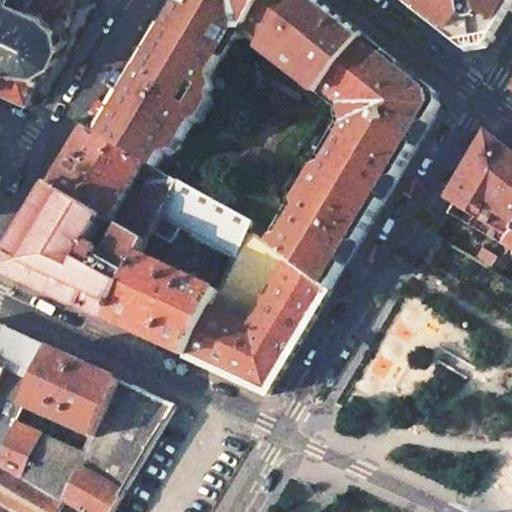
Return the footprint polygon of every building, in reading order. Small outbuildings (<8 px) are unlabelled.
[(0,0),(0,87),(33,103),(44,79),(48,77),(49,75),(50,74),(49,72),(47,65),(58,59),(59,61),(62,58),(60,56),(67,42),(69,42),(70,38),(67,37),(65,25),(71,24),(73,23),(74,21),(73,14),(79,0),(0,0)] [(272,45),(309,0),(182,0),(166,28),(212,56),(223,62),(242,31),(253,29),(272,45)] [(321,96),(369,38),(340,15),(320,0),(309,0),(272,45),(266,53),(321,96)] [(511,0),(401,0),(468,53),(489,49),(511,10),(511,0)] [(197,122),(217,90),(214,78),(223,62),(212,56),(166,28),(123,98),(100,136),(156,168),(159,169),(172,148),(184,143),(189,136),(197,122)] [(369,38),(321,96),(328,101),(330,103),(335,101),(344,108),(352,131),(366,114),(374,104),(405,67),(390,55),(369,38)] [(405,67),(374,104),(366,114),(374,120),(415,153),(436,118),(444,106),(442,96),(421,79),(417,85),(406,76),(410,71),(405,67)] [(366,114),(352,131),(344,145),(395,187),(415,153),(374,120),(366,114)] [(100,136),(89,130),(69,163),(54,188),(106,219),(113,223),(128,198),(140,178),(151,184),(138,207),(125,230),(149,244),(163,214),(179,181),(159,169),(156,168),(100,136)] [(511,151),(494,137),(475,170),(455,203),(491,224),(494,220),(490,218),(495,212),(511,223),(511,151)] [(379,213),(383,206),(395,187),(344,145),(332,165),(324,161),(294,212),(301,217),(286,241),(281,241),(276,250),(332,291),(379,213)] [(255,223),(179,181),(163,214),(191,229),(218,244),(239,256),(251,231),(255,223)] [(106,219),(54,188),(27,233),(3,272),(57,296),(112,322),(143,256),(149,244),(125,230),(108,263),(109,263),(104,274),(82,261),(106,219)] [(131,200),(128,198),(113,223),(125,230),(138,207),(129,203),(131,200)] [(191,229),(163,214),(149,244),(143,256),(168,267),(175,252),(179,254),(191,229)] [(276,250),(251,231),(239,256),(229,275),(224,287),(221,292),(189,358),(232,378),(271,396),(333,292),(332,291),(276,250)] [(239,256),(218,244),(208,264),(223,272),(229,275),(239,256)] [(168,267),(143,256),(112,322),(152,341),(189,358),(221,292),(168,267)] [(229,275),(223,272),(217,283),(224,287),(229,275)] [(27,408),(53,349),(31,339),(0,324),(0,463),(2,465),(20,425),(24,414),(27,408)] [(83,362),(53,349),(27,408),(93,437),(98,439),(123,382),(83,362)] [(41,435),(20,425),(2,465),(67,504),(81,511),(114,511),(118,506),(178,407),(123,382),(98,439),(93,437),(89,445),(87,450),(77,452),(60,443),(41,435)] [(45,423),(24,414),(20,425),(41,435),(45,423)] [(89,445),(63,434),(60,443),(77,452),(87,450),(89,445)] [(2,465),(0,463),(0,511),(61,511),(67,504),(2,465)]
